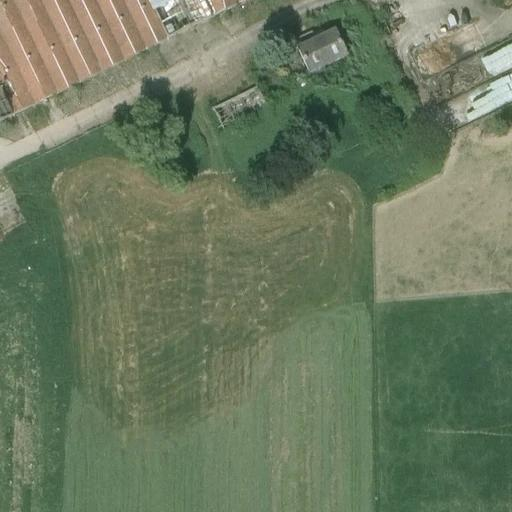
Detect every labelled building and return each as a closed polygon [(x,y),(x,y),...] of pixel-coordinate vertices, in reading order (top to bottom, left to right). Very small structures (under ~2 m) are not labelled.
[(0,0),(0,122),(63,92),(167,41),(212,19),(249,0),(0,0)] [(348,56),(334,32),(315,42),(311,33),(294,41),(298,50),(297,50),(310,74),(348,56)] [(511,38),(503,43),(511,61),(511,38)] [(511,74),(473,90),(481,111),(511,99),(511,74)] [(268,114),(255,89),(212,110),(223,134),(268,114)]
